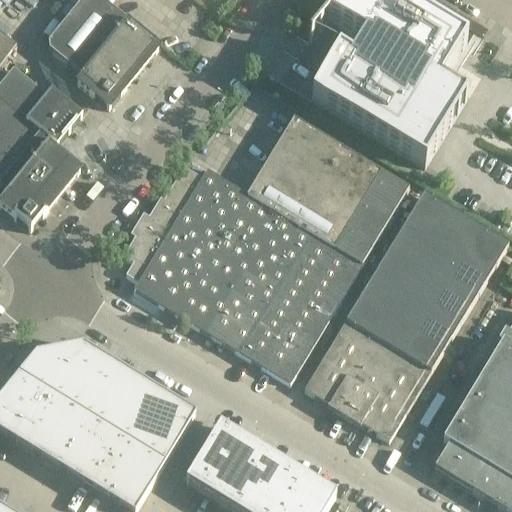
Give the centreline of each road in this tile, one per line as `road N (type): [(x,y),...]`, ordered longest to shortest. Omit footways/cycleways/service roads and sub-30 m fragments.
road 1 (unclassified): [(409,511),(34,291)]
road 2 (unclassified): [(34,291),(275,0)]
road 3 (unknown): [(510,60),(459,158),(511,197)]
